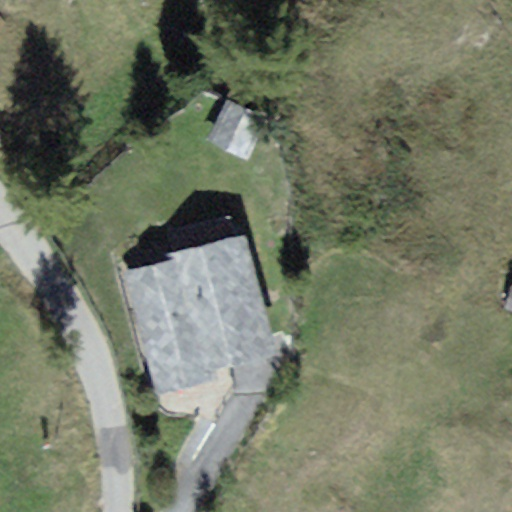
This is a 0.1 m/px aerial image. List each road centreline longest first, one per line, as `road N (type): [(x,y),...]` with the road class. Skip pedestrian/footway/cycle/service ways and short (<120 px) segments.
road 1 (unclassified): [(0,209),(76,312),(107,382),(120,511)]
road 2 (track): [(284,403),(251,479),(217,511)]
